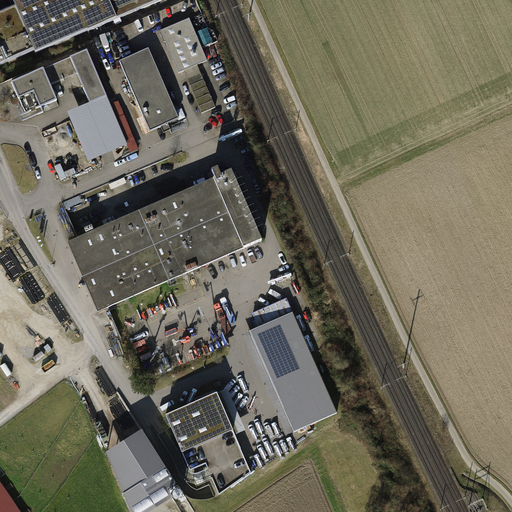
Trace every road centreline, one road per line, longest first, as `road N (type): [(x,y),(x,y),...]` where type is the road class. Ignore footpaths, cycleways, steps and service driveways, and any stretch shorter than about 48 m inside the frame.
road 1 (track): [(251,0),(471,465),(511,501)]
road 2 (unknown): [(215,139),(208,110),(163,37),(127,38),(117,60),(156,155)]
road 3 (residential): [(0,174),(21,226),(136,403)]
road 4 (track): [(0,418),(97,344)]
